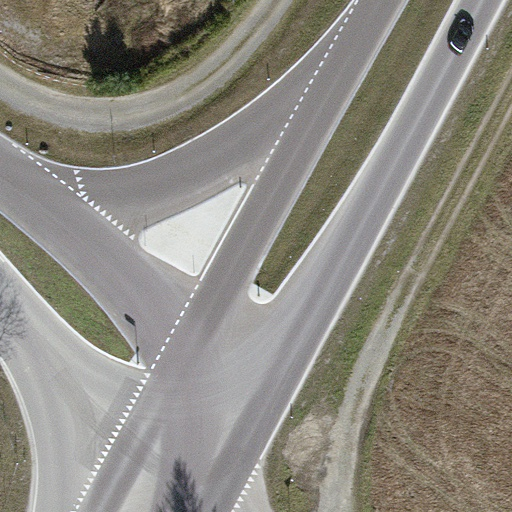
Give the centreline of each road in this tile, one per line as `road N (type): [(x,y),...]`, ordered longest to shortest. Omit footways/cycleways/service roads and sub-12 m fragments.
road 1 (primary): [(205,485),(336,263),(475,0)]
road 2 (primary): [(366,0),(150,411)]
road 3 (track): [(511,92),(369,365),(341,464),(338,511)]
road 4 (track): [(279,0),(238,51),(188,92),(128,114),(65,110),(0,78)]
road 5 (tertiary): [(0,235),(150,411)]
